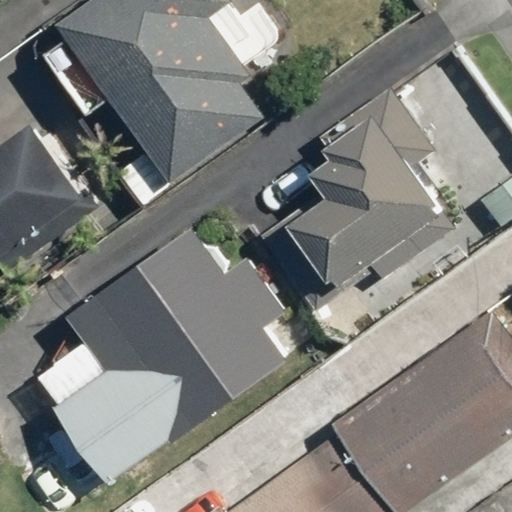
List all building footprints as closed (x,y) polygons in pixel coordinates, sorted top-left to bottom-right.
[(97,0),(50,36),(105,108),(120,96),(151,137),(123,158),(154,199),(276,107),(296,19),(280,0),(97,0)] [(475,184),(403,83),(333,132),(347,151),(326,166),(342,189),(309,212),(356,278),(381,261),(389,273),(471,216),(457,196),(475,184)] [(0,285),(114,201),(47,111),(0,145),(0,285)] [(511,221),(511,173),(486,193),(510,223),(511,221)] [(237,262),(206,219),(80,308),(96,330),(44,367),(123,477),(302,350),(280,319),(303,303),(261,245),(237,262)] [(410,511),(511,438),(511,315),(500,298),(337,417),(348,432),(240,510),(230,496),(207,511),(410,511)]
